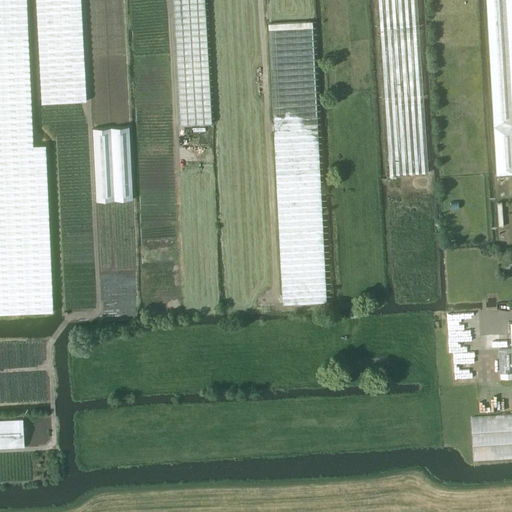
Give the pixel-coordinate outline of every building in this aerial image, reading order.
[(0,0),(0,313),(54,312),(47,170),(46,145),(34,146),(27,37),(28,37),(26,0),(0,0)] [(36,0),(39,65),(41,103),(87,101),(85,62),(81,0),(36,0)] [(204,0),(172,0),(180,125),(211,123),(204,0)] [(429,172),(417,0),(378,0),(390,174),(429,172)] [(511,0),(486,0),(497,174),(511,173),(511,0)] [(313,21),(269,23),(282,304),(327,301),(313,21)] [(213,136),(213,135),(212,133),(212,131),(210,129),(209,128),(207,126),(205,126),(202,125),(198,126),(195,129),(193,132),(192,136),(193,139),(195,142),(198,144),(201,145),(204,145),(206,145),(209,143),(211,141),(212,139),(213,136)] [(511,348),(499,350),(499,355),(501,378),(511,377),(511,348)] [(511,458),(511,415),(472,418),(474,461),(511,458)]
